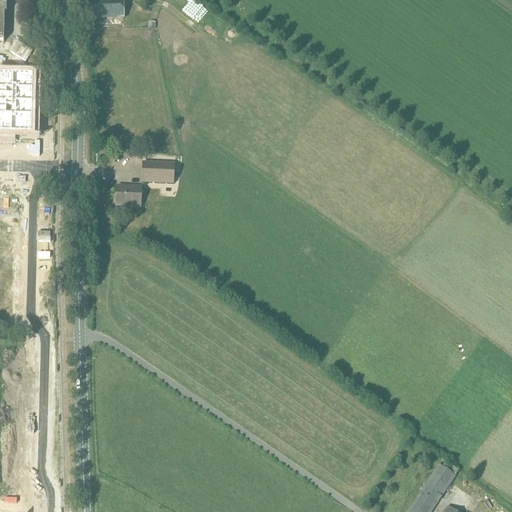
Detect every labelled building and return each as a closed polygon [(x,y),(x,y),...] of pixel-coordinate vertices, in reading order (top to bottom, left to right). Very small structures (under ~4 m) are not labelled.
[(82,20),(123,20),(122,0),(85,0),(82,0),(82,20)] [(0,75),(0,135),(11,135),(31,136),(32,93),(36,93),(36,77),(33,77),(0,75)] [(173,184),(174,165),(142,164),(141,183),(173,184)] [(140,207),(141,188),(116,187),(115,206),(140,207)] [(0,211),(20,212),(21,199),(13,199),(13,198),(6,198),(6,199),(0,198),(0,211)] [(0,231),(6,232),(6,224),(20,224),(20,212),(0,211),(0,231)] [(0,236),(0,254),(19,255),(19,254),(19,242),(7,242),(7,236),(0,236)] [(0,254),(0,264),(19,265),(19,255),(0,254)] [(0,282),(6,283),(6,277),(18,277),(18,266),(19,266),(19,265),(0,264),(0,282)] [(0,290),(0,311),(4,312),(4,309),(6,309),(6,310),(13,310),(13,309),(16,309),(16,296),(2,296),(3,290),(0,290)] [(3,343),(3,359),(30,360),(30,344),(3,343)] [(2,366),(2,384),(29,385),(30,385),(30,371),(15,371),(15,366),(2,366)] [(2,384),(2,403),(14,403),(14,398),(29,399),(29,385),(2,384)] [(1,407),(1,425),(29,426),(29,412),(14,412),(14,407),(1,407)] [(1,425),(0,444),(13,444),(13,439),(28,440),(28,426),(1,425)] [(1,448),(1,467),(5,467),(5,469),(29,470),(29,468),(31,467),(31,456),(29,456),(29,454),(14,453),(14,448),(1,448)] [(430,511),(453,478),(438,468),(408,511),(430,511)] [(10,511),(38,511),(38,502),(25,502),(24,497),(11,497),(10,511)]
